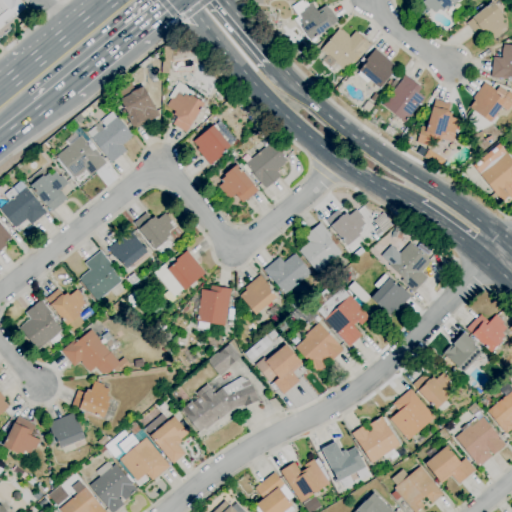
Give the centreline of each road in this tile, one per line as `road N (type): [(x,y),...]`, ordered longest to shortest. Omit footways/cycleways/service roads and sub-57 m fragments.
road 1 (residential): [(0,296),(161,162),(234,255),(339,163)]
road 2 (residential): [(166,511),(230,462),(371,380),(511,236)]
road 3 (secondary): [(186,0),(273,106),(339,163),(415,207)]
road 4 (secondary): [(507,240),(305,98)]
road 5 (trunk): [(99,0),(0,82)]
